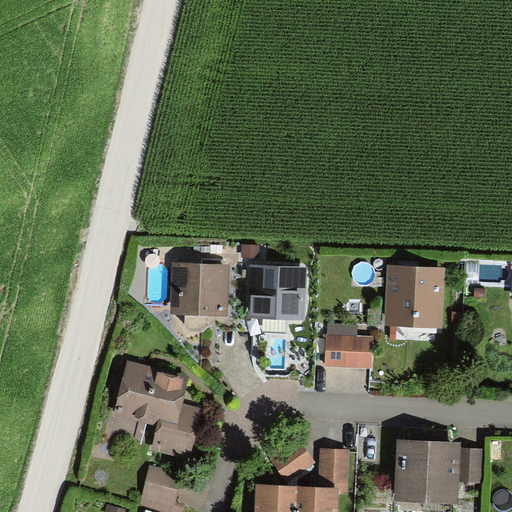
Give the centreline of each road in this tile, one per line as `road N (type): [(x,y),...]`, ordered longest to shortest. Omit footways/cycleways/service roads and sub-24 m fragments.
road 1 (tertiary): [(34,511),(162,0)]
road 2 (residential): [(511,413),(288,403),(260,414),(236,439),(214,511)]
